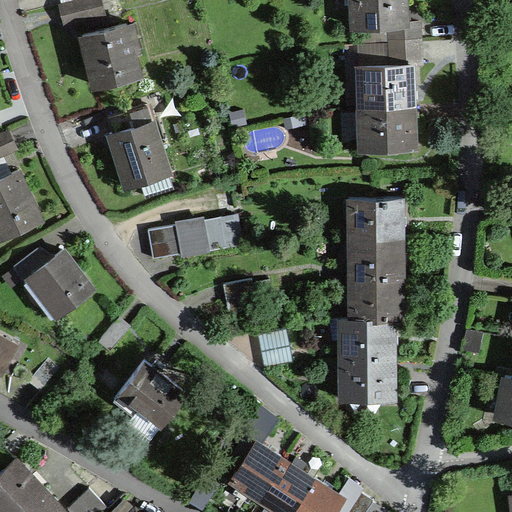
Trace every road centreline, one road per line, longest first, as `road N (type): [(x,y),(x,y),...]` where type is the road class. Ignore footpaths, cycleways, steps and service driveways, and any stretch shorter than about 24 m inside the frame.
road 1 (residential): [(416,509),(147,289),(56,155),(9,0)]
road 2 (residential): [(425,467),(471,171),(456,0)]
road 3 (residential): [(191,511),(0,406)]
